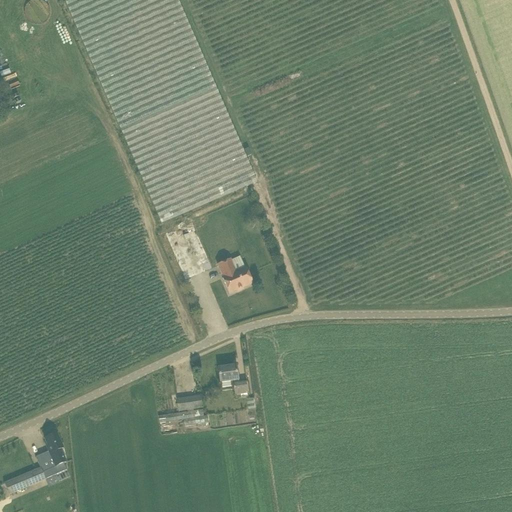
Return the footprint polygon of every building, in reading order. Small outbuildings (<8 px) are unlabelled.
[(63,0),(161,224),(250,186),(257,183),(177,0),(63,0)] [(252,284),(245,268),(235,273),(230,260),(218,266),(223,278),(222,278),(229,294),(252,284)] [(248,394),(247,383),(239,384),(237,367),(220,369),(221,383),(234,382),(234,385),(235,396),(248,394)] [(201,396),(197,397),(177,400),(179,412),(203,408),(201,396)] [(203,410),(177,414),(135,420),(146,490),(265,473),(254,399),(247,400),(249,410),(204,417),(203,410)] [(47,447),(46,447),(48,452),(35,458),(40,469),(4,484),(9,495),(45,480),(42,473),(53,468),(56,475),(67,470),(64,464),(65,463),(60,450),(63,449),(56,434),(44,439),(47,447)]
